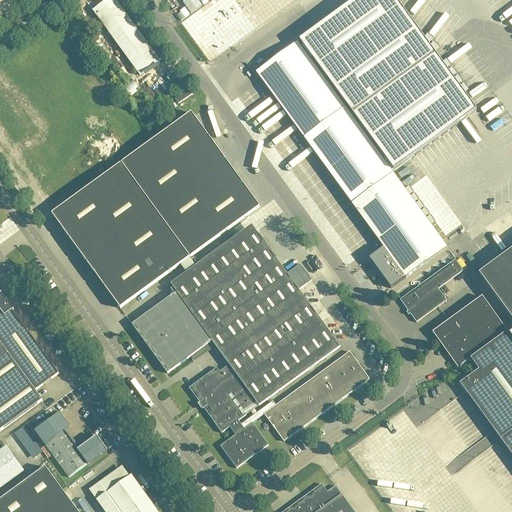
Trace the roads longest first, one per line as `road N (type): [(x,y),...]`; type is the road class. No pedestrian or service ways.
road 1 (unclassified): [(231,511),(398,390),(403,372),(142,0)]
road 2 (unclassified): [(228,511),(0,194)]
